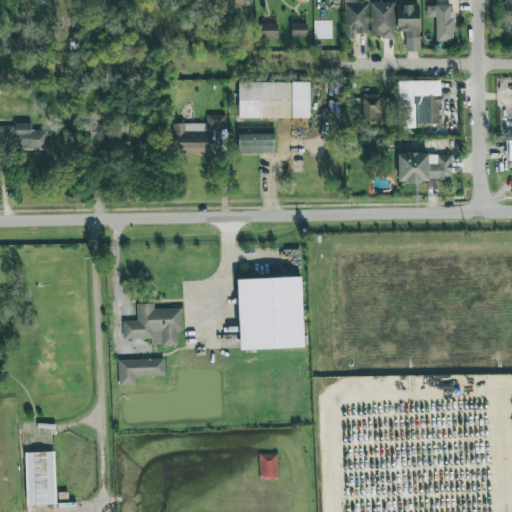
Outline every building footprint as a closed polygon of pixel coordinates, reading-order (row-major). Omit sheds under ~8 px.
[(342,0),(344,39),(353,39),(353,34),(368,33),(367,3),(357,4),(356,0),(342,0)] [(394,38),(394,3),(370,2),(370,38),(394,38)] [(418,5),(396,5),(396,31),(404,31),(404,39),(418,38),(418,5)] [(453,5),(435,5),(434,41),(452,41),(453,5)] [(306,37),(306,23),(290,24),(290,38),(306,37)] [(277,24),(261,24),(261,38),(276,38),(277,24)] [(20,38),(1,39),(1,56),(20,56),(20,38)] [(438,81),(397,81),(398,128),(414,128),(414,124),(439,124),(438,81)] [(309,83),(238,82),(237,118),(308,119),(309,83)] [(379,94),(361,95),(362,122),(380,122),(379,94)] [(225,116),(206,116),(206,124),(173,124),(173,154),(209,154),(209,129),(225,129),(225,116)] [(48,130),(30,131),(30,125),(0,125),(0,126),(0,148),(48,148),(48,130)] [(126,126),(92,125),(92,156),(104,156),(104,140),(126,140),(126,126)] [(273,134),(238,135),(238,154),(274,153),(273,134)] [(359,139),(358,156),(372,157),(373,139),(359,139)] [(398,182),(430,182),(430,181),(452,181),(451,154),(397,155),(398,182)] [(239,350),(303,348),(300,278),(237,280),(239,350)] [(123,340),(150,339),(151,346),(176,345),(176,331),(182,330),(181,309),(154,309),(154,304),(136,304),(137,321),(122,321),(123,340)] [(117,360),(118,386),(135,386),(135,377),(164,376),(163,359),(117,360)] [(24,453),(26,506),(56,505),(54,452),(24,453)] [(278,480),(277,454),(258,454),(259,480),(278,480)]
